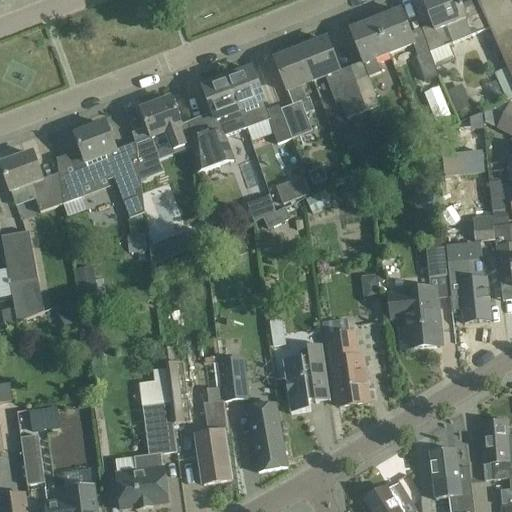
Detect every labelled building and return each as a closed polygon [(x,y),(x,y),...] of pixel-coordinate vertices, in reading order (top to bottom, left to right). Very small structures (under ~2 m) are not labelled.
[(421,31),(430,54),(453,44),(489,29),(476,1),(460,7),(457,0),(432,0),(424,3),(433,26),(421,31)] [(479,0),(478,0),(476,1),(489,29),(511,81),(511,0),(482,0),(480,1),(479,0)] [(439,78),(430,54),(421,31),(423,38),(413,42),(401,13),(400,13),(400,14),(376,23),(389,56),(413,47),(418,59),(417,59),(426,83),(439,78)] [(389,56),(376,23),(352,33),(352,32),(351,32),(369,78),(356,83),(367,112),(381,107),(378,101),(370,80),(381,75),(376,62),(389,56)] [(347,120),(367,112),(356,83),(344,87),(339,73),(340,73),(327,42),(301,52),(314,83),(330,77),(347,120)] [(314,83),(301,52),(275,62),(293,107),(281,111),(292,141),(313,133),(306,115),(314,112),(309,100),(307,101),(302,88),(314,83)] [(252,71),(228,80),(240,114),(246,131),(251,144),(274,136),(278,147),(292,141),(281,111),(269,116),(267,112),(264,105),(252,71)] [(246,131),(240,114),(228,80),(218,80),(215,81),(213,81),(213,86),(203,89),(216,124),(208,127),(211,136),(220,133),(222,132),(225,139),(246,131)] [(466,94),(451,101),(457,114),(472,108),(466,94)] [(151,139),(136,144),(138,166),(139,165),(139,170),(160,162),(194,149),(192,133),(191,125),(182,128),(179,120),(172,101),(158,107),(154,104),(142,108),(143,112),(141,113),(148,132),(151,139)] [(508,103),(494,111),(511,120),(511,103),(510,104),(508,103)] [(511,120),(494,111),(484,116),(484,123),(496,131),(497,129),(511,137),(511,120)] [(76,176),(60,182),(64,206),(84,199),(81,190),(113,178),(129,221),(145,215),(144,209),(144,208),(144,204),(139,165),(138,166),(136,144),(135,145),(135,151),(118,158),(107,126),(76,138),(81,152),(68,157),(76,176)] [(222,132),(220,133),(211,136),(208,127),(192,133),(194,149),(197,176),(233,163),(225,139),(222,132)] [(370,147),(364,159),(373,163),(378,151),(370,147)] [(483,154),(442,157),(445,179),(485,175),(483,154)] [(33,155),(1,167),(11,194),(31,188),(40,214),(64,206),(60,182),(45,187),(33,155)] [(327,182),(322,169),(309,174),(314,187),(315,187),(316,190),(327,186),(326,183),(327,182)] [(298,201),(311,196),(304,179),(291,184),(298,201)] [(332,206),(325,192),(306,202),(313,216),(332,206)] [(270,197),(247,205),(254,225),(263,221),(276,214),(270,197)] [(276,214),(263,221),(269,232),(286,224),(280,212),(276,214)] [(508,226),(507,214),(493,215),(494,228),(508,226)] [(492,221),(473,223),(475,244),(495,242),(492,221)] [(448,278),(444,238),(442,239),(441,227),(427,228),(428,240),(426,240),(429,279),(448,278)] [(195,231),(150,248),(152,268),(201,247),(195,231)] [(30,234),(2,239),(11,288),(39,283),(30,234)] [(145,235),(128,236),(130,255),(147,253),(145,235)] [(247,255),(238,236),(220,245),(229,264),(247,255)] [(511,246),(497,248),(500,280),(511,278),(511,246)] [(484,261),(448,265),(453,313),(463,312),(464,326),(490,323),(484,261)] [(54,273),(57,294),(76,291),(73,270),(54,273)] [(95,283),(93,270),(75,272),(79,302),(98,299),(97,298),(103,297),(101,282),(95,283)] [(366,301),(380,300),(378,275),(364,277),(366,301)] [(442,347),(436,291),(402,295),(402,296),(389,297),(392,322),(405,320),(406,333),(408,332),(410,349),(403,350),(403,351),(442,347)] [(74,306),(60,309),(62,317),(69,322),(77,320),(74,306)] [(15,311),(3,313),(5,329),(18,327),(15,311)] [(353,335),(328,338),(332,363),(336,389),(339,409),(369,404),(366,385),(362,358),(356,359),(353,335)] [(175,365),(173,347),(163,348),(166,367),(167,367),(174,426),(191,424),(183,365),(178,366),(178,365),(175,365)] [(331,403),(323,348),(307,350),(305,351),(303,351),(302,353),(301,354),(300,355),(299,357),(299,359),(299,360),(299,362),(283,364),(291,416),(311,413),(310,404),(316,404),(316,405),(331,403)] [(224,389),(226,404),(249,402),(244,360),(221,363),(224,389)] [(11,386),(0,387),(0,405),(13,404),(11,386)] [(203,391),(205,407),(226,404),(224,389),(203,391)] [(177,455),(171,405),(143,409),(149,458),(134,460),(136,474),(116,476),(121,511),(128,511),(137,511),(153,511),(153,509),(169,507),(164,470),(163,470),(162,457),(177,455)] [(288,470),(274,407),(246,413),(259,476),(288,470)] [(39,438),(35,412),(17,415),(28,488),(45,485),(39,438)] [(507,424),(482,426),(485,466),(484,466),(486,483),(510,481),(511,492),(501,493),(502,507),(511,505),(511,438),(508,438),(507,424)] [(232,483),(224,434),(195,439),(203,488),(232,483)] [(435,455),(431,456),(436,502),(452,500),(453,511),(474,511),(469,469),(459,470),(457,452),(445,454),(444,451),(434,452),(435,455)] [(415,511),(400,487),(390,494),(387,489),(364,503),(369,511),(415,511)] [(97,511),(94,488),(65,492),(66,503),(45,506),(45,511),(97,511)] [(28,511),(26,495),(0,498),(0,511),(28,511)]
